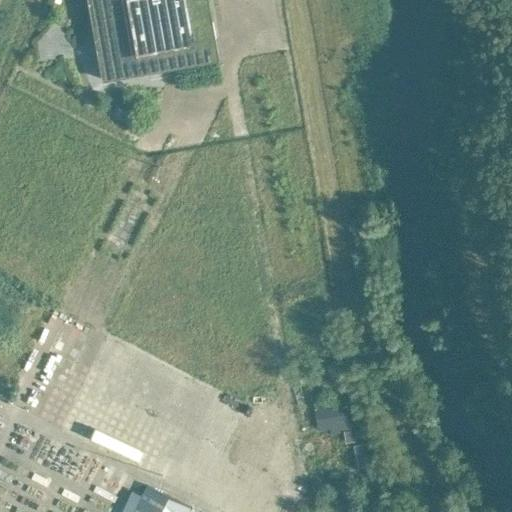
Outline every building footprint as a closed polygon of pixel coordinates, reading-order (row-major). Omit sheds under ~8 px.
[(209,0),(89,0),(104,80),(220,59),(209,0)] [(129,263),(144,215),(121,208),(106,256),(129,263)] [(92,483),(102,463),(92,458),(81,477),(92,483)] [(113,494),(123,473),(109,467),(99,488),(113,494)] [(130,502),(136,485),(127,482),(121,498),(130,502)]
